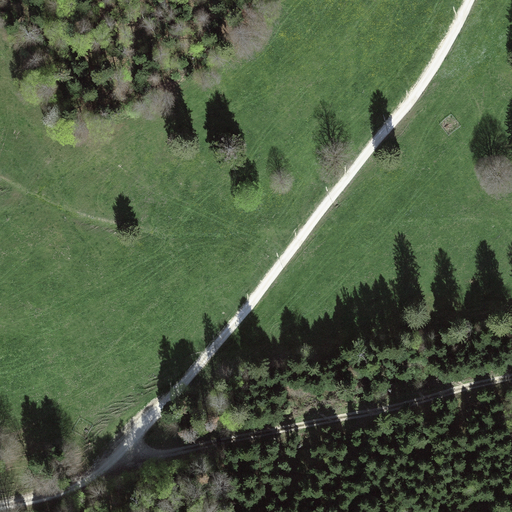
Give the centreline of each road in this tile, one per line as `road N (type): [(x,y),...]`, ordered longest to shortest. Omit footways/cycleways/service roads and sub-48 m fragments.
road 1 (track): [(470,0),(438,62),(277,272),(123,449),(80,483),(0,505)]
road 2 (track): [(123,449),(169,452),(511,376)]
